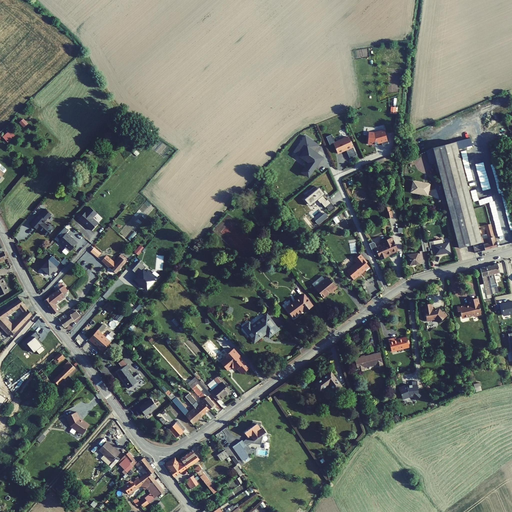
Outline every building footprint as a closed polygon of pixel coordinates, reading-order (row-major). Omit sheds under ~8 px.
[(8,130),(1,137),(7,143),(14,136),(8,130)] [(368,132),(368,144),(374,145),(381,143),(382,145),(388,143),(384,130),(374,133),(368,132)] [(335,143),(331,135),(326,137),(330,145),(333,144),(338,153),(346,150),(348,155),(355,152),(348,137),(335,143)] [(318,145),(305,136),(294,152),(306,160),(305,162),(308,164),(302,172),(308,177),(318,163),(317,162),(319,159),(315,156),(316,154),(313,151),(318,145)] [(453,141),(455,149),(472,145),(470,137),(453,141)] [(471,252),(480,250),(478,239),(478,238),(476,238),(455,149),(453,141),(433,147),(436,160),(433,161),(436,172),(439,171),(457,246),(469,243),(471,252)] [(433,147),(426,150),(429,162),(433,161),(436,160),(433,147)] [(430,185),(413,181),(411,192),(427,195),(430,185)] [(309,195),(308,197),(304,199),(307,203),(310,200),(313,203),(317,200),(320,203),(321,203),(325,208),(326,207),(331,203),(328,199),(326,200),(315,186),(307,193),(309,195)] [(330,212),(335,208),(331,203),(326,207),(330,212)] [(39,213),(30,222),(34,226),(35,224),(46,234),(55,225),(51,221),(49,223),(45,219),(51,212),(45,207),(39,213)] [(97,213),(90,207),(78,219),(82,223),(82,222),(91,231),(98,223),(92,218),(97,213)] [(484,238),(478,239),(480,250),(492,247),(486,224),(481,225),(483,234),(484,238)] [(71,236),(67,232),(59,241),(65,247),(69,252),(77,243),(70,236),(71,236)] [(387,255),(398,251),(392,237),(381,242),(382,244),(375,247),(380,260),(388,256),(387,255)] [(431,255),(450,252),(448,243),(443,244),(442,239),(429,242),(431,255)] [(423,263),(421,251),(419,251),(420,253),(408,255),(409,265),(423,263)] [(101,261),(106,255),(102,252),(98,257),(101,261)] [(114,262),(109,267),(116,273),(126,262),(125,261),(127,259),(121,254),(114,262)] [(109,267),(114,262),(106,255),(101,261),(109,267)] [(355,264),(344,273),(351,281),(363,272),(364,273),(368,270),(362,263),(364,262),(359,256),(353,261),(355,264)] [(49,275),(56,267),(48,260),(41,268),(49,275)] [(146,267),(139,262),(132,270),(138,275),(133,281),(138,286),(140,284),(147,289),(154,280),(150,276),(151,274),(147,270),(145,272),(143,270),(146,267)] [(497,263),(486,266),(488,275),(491,285),(496,284),(494,274),(499,272),(497,263)] [(487,298),(486,295),(490,294),(492,294),(488,275),(486,266),(480,268),(484,284),(480,285),(483,299),(487,298)] [(0,295),(9,291),(4,282),(5,282),(3,278),(1,279),(0,276),(0,295)] [(325,277),(311,287),(319,297),(333,287),(325,277)] [(59,287),(43,298),(53,311),(58,308),(54,302),(64,294),(59,287)] [(304,312),(313,306),(304,294),(286,308),(293,318),(303,310),(304,312)] [(481,315),(477,298),(468,300),(470,305),(465,306),(465,305),(457,307),(457,308),(458,311),(460,311),(461,316),(464,317),(474,315),(474,316),(481,315)] [(0,314),(0,324),(10,335),(12,338),(16,334),(34,315),(30,310),(17,324),(15,322),(13,323),(10,320),(14,317),(11,314),(20,307),(21,308),(26,305),(22,299),(0,314)] [(503,315),(511,313),(511,301),(509,302),(509,303),(506,304),(506,303),(501,304),(503,315)] [(431,319),(435,319),(438,323),(446,316),(443,312),(442,313),(439,309),(433,310),(431,303),(423,305),(424,314),(425,313),(427,322),(431,321),(431,319)] [(68,309),(71,313),(75,317),(77,315),(72,308),(71,307),(68,309)] [(63,313),(58,317),(64,325),(69,322),(66,318),(71,313),(68,309),(63,313)] [(69,322),(75,317),(71,313),(66,318),(69,322)] [(269,336),(278,329),(266,315),(251,327),(249,323),(243,328),(254,342),(266,332),(269,336)] [(96,328),(88,338),(97,346),(96,346),(101,350),(110,340),(96,328)] [(54,347),(46,337),(22,353),(30,363),(31,365),(54,347)] [(407,340),(406,337),(396,340),(396,338),(388,340),(391,352),(409,347),(408,344),(407,340)] [(218,363),(225,371),(228,368),(231,368),(233,371),(235,369),(240,375),(247,368),(231,349),(222,357),(223,359),(218,363)] [(60,361),(64,357),(60,353),(52,360),(56,365),(60,361)] [(376,366),(382,365),(379,353),(355,359),(358,371),(364,370),(364,367),(376,364),(376,366)] [(75,368),(68,361),(64,365),(62,367),(65,369),(51,383),(54,388),(75,368)] [(129,368),(126,364),(115,372),(127,389),(135,384),(140,380),(137,375),(132,379),(126,370),(129,368)] [(51,383),(41,369),(36,373),(50,392),(54,388),(51,383)] [(324,377),(314,384),(320,391),(329,384),(335,391),(341,386),(331,372),(326,375),(327,376),(325,377),(324,377)] [(199,382),(195,377),(188,384),(209,409),(214,405),(206,396),(206,397),(195,386),(199,382)] [(216,401),(219,399),(220,400),(229,392),(217,377),(214,379),(216,382),(209,387),(212,391),(210,393),(216,401)] [(211,391),(201,380),(199,381),(209,393),(211,391)] [(417,381),(412,381),(412,385),(409,385),(409,386),(404,387),(404,386),(398,388),(403,399),(408,397),(409,396),(412,396),(417,400),(421,395),(418,392),(417,381)] [(171,393),(168,396),(193,424),(202,416),(195,408),(189,413),(176,397),(175,397),(172,393),(171,393)] [(195,408),(202,416),(209,410),(203,403),(199,406),(195,402),(196,402),(189,393),(185,397),(195,408)] [(150,399),(138,407),(144,416),(156,407),(150,399)] [(80,420),(81,419),(79,418),(76,412),(66,417),(70,426),(82,434),(89,425),(82,420),(82,421),(80,420)] [(164,423),(176,437),(185,429),(177,420),(175,423),(175,424),(172,427),(167,421),(166,422),(162,417),(159,419),(164,424),(164,423)] [(187,429),(191,433),(195,428),(190,424),(191,423),(186,418),(181,423),(187,428),(187,429)] [(251,438),(251,442),(260,444),(262,435),(266,432),(262,427),(260,428),(259,427),(260,423),(253,422),(252,427),(244,433),(248,438),(250,436),(251,438)] [(40,443),(45,436),(42,433),(37,440),(40,443)] [(243,441),(245,444),(251,442),(251,438),(250,436),(248,438),(243,441)] [(243,441),(242,440),(232,447),(243,461),(249,456),(244,449),(247,447),(245,444),(243,441)] [(102,449),(115,461),(123,451),(120,448),(119,449),(109,441),(102,449)] [(191,450),(179,459),(182,463),(194,455),(191,450)] [(224,450),(217,455),(221,461),(228,456),(224,450)] [(121,463),(129,474),(138,463),(131,453),(127,456),(121,463)] [(197,459),(194,455),(182,463),(185,467),(197,459)] [(173,457),(163,464),(172,476),(176,474),(170,465),(173,463),(176,461),(173,457)] [(156,472),(147,458),(139,464),(147,475),(149,473),(151,476),(153,474),(156,472)] [(179,459),(176,461),(173,463),(179,471),(181,470),(185,467),(182,463),(179,459)] [(176,474),(179,471),(173,463),(170,465),(176,474)] [(199,466),(194,469),(196,473),(197,472),(213,493),(216,491),(204,474),(201,470),(202,469),(199,466)] [(151,476),(149,473),(147,475),(141,479),(139,478),(137,480),(133,479),(126,483),(132,492),(144,483),(147,488),(152,484),(157,480),(153,474),(151,476)] [(198,484),(193,476),(186,480),(187,483),(190,489),(198,484)] [(140,501),(144,506),(149,502),(148,501),(159,493),(160,494),(165,491),(157,480),(152,484),(156,489),(140,501)]
